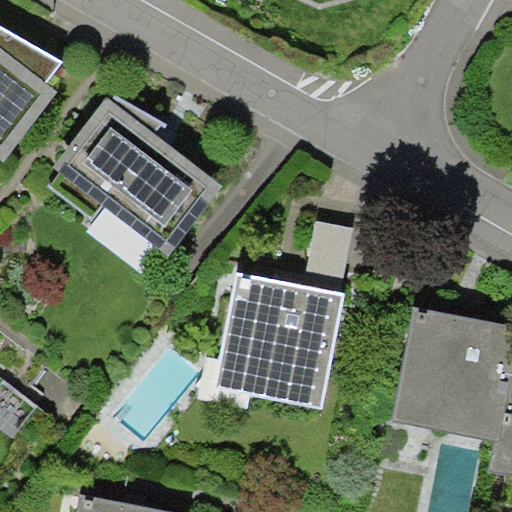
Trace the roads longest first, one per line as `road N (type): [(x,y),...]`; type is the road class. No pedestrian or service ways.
road 1 (residential): [(381,120),(144,0)]
road 2 (residential): [(511,197),(381,120)]
road 3 (residential): [(381,120),(446,0)]
